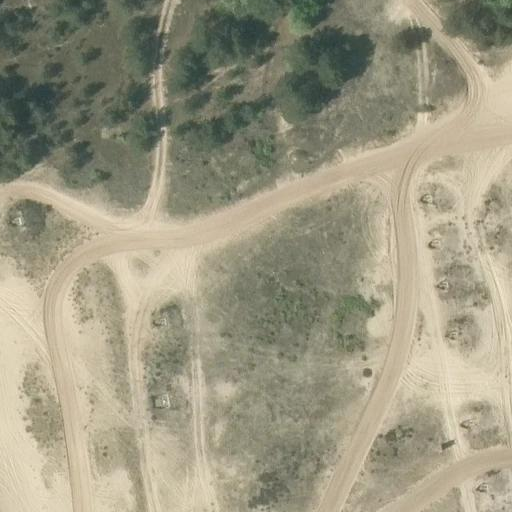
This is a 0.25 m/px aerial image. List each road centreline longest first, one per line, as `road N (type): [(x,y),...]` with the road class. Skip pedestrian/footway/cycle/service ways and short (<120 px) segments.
road 1 (track): [(401,142),(186,228),(0,195)]
road 2 (track): [(329,511),(410,330),(401,142)]
road 3 (track): [(156,225),(158,51),(170,0)]
road 4 (track): [(502,101),(413,0)]
road 5 (track): [(399,511),(441,481),(511,458)]
